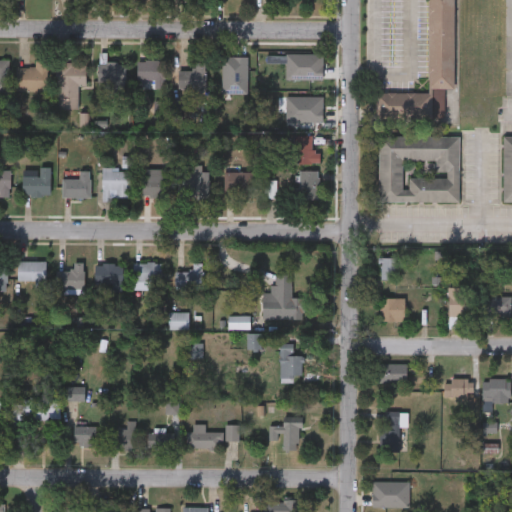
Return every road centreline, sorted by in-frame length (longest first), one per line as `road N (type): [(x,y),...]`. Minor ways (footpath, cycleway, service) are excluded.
road 1 (residential): [(345,511),(349,0)]
road 2 (residential): [(349,28),(0,28)]
road 3 (residential): [(347,231),(0,230)]
road 4 (residential): [(346,478),(0,478)]
road 5 (residential): [(511,344),(347,346)]
road 6 (residential): [(511,222),(348,221)]
